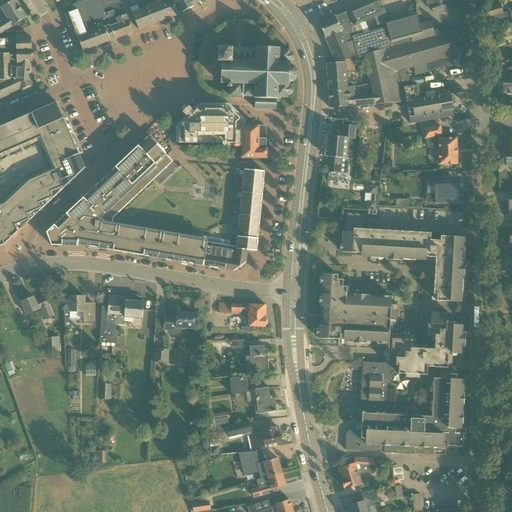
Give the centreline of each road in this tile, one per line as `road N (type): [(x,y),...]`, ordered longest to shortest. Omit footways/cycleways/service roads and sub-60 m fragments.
road 1 (residential): [(27,266),(29,239),(43,219),(184,76),(181,37)]
road 2 (primary): [(297,289),(318,87),(297,20)]
road 3 (primary): [(289,26),(308,87),(285,288)]
road 4 (residential): [(478,511),(478,263)]
road 5 (tertiary): [(251,284),(82,262),(27,266)]
road 6 (residential): [(280,114),(263,257),(251,284)]
road 7 (primary): [(327,511),(294,361)]
road 8 (residential): [(478,263),(475,121)]
road 9 (residential): [(475,121),(472,0)]
road 10 (residential): [(181,37),(70,83)]
